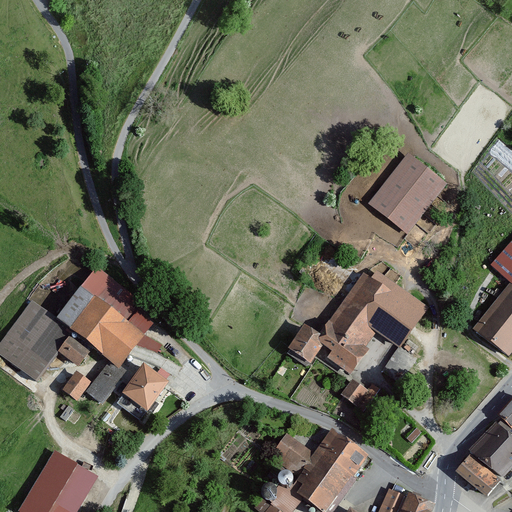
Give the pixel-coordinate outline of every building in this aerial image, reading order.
[(411,151),(372,201),(413,232),(452,183),(411,151)] [(511,279),(511,244),(494,265),(511,279)] [(429,312),(365,273),(327,335),(317,351),(324,355),(353,373),(377,334),(404,351),(429,312)] [(104,404),(160,327),(90,276),(61,317),(34,298),(0,344),(0,367),(36,393),(78,335),(115,361),(91,394),(104,404)] [(511,292),(481,329),(511,353),(511,292)] [(317,351),(327,335),(310,324),(295,349),(315,363),(324,355),(317,351)] [(177,383),(149,364),(119,406),(146,426),(177,383)] [(78,400),(93,381),(78,369),(63,388),(78,400)] [(378,394),(355,380),(345,397),(368,410),(378,394)] [(511,474),(511,431),(501,422),(461,467),(494,495),(511,474)] [(326,511),(369,456),(332,429),(314,453),(288,434),(273,454),(300,476),(276,507),(262,498),(254,508),(258,511),(293,511),(303,500),(319,511),(326,511)] [(81,511),(101,477),(58,452),(22,511),(81,511)] [(432,511),(436,503),(409,491),(407,496),(389,488),(378,511),(432,511)]
